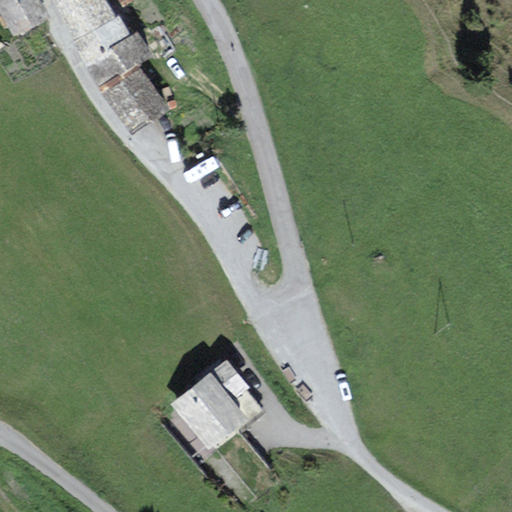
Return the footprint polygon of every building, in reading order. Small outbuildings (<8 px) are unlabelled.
[(46,11),(39,0),(0,0),(15,28),(46,11)] [(55,0),(76,35),(116,12),(109,0),(55,0)] [(76,35),(89,57),(129,34),(116,12),(76,35)] [(136,30),(129,34),(89,57),(101,79),(148,51),(136,30)] [(164,103),(139,66),(105,89),(129,125),(164,103)] [(230,395),(246,383),(227,359),(176,399),(209,440),(244,412),(230,395)]
